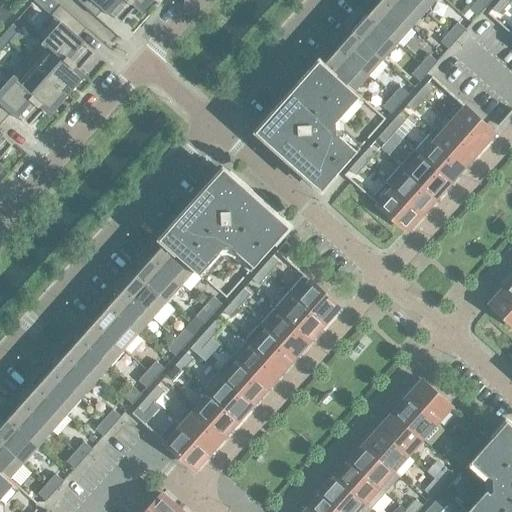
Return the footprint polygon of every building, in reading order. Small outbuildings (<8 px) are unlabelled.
[(142,8),(143,8),(134,0),(77,0),(96,17),(98,15),(92,10),(99,2),(122,22),(138,4),(142,8)] [(398,44),(412,28),(381,0),(367,16),(398,44)] [(381,0),(412,28),(427,12),(413,0),(381,0)] [(413,0),(427,12),(436,0),(413,0)] [(476,0),(469,9),(477,16),(486,7),(478,0),(476,0)] [(510,2),(507,0),(500,0),(493,8),(500,14),(510,2)] [(0,18),(4,22),(13,12),(4,2),(0,7),(0,18)] [(44,38),(43,39),(83,75),(84,74),(79,70),(95,52),(72,32),(79,24),(85,29),(87,27),(60,4),(51,14),(62,24),(47,40),(44,38)] [(384,60),(398,44),(367,16),(353,32),(384,60)] [(449,31),(457,39),(466,29),(458,22),(449,31)] [(2,35),(9,41),(20,29),(13,23),(2,35)] [(449,49),(457,39),(449,31),(440,41),(449,49)] [(353,32),(338,48),(369,76),(384,60),(353,32)] [(0,51),(9,41),(2,35),(0,37),(0,51)] [(67,93),(83,75),(43,39),(27,57),(67,93)] [(320,60),(319,61),(363,99),(363,98),(355,92),(369,76),(338,48),(324,64),(320,60)] [(420,64),(428,71),(437,61),(429,54),(420,64)] [(27,57),(11,75),(51,110),(67,93),(27,57)] [(362,99),(363,99),(319,61),(271,115),(277,119),(277,129),(270,130),(270,131),(277,130),(278,141),(273,146),(322,190),(361,146),(360,145),(357,148),(341,134),(340,134),(337,131),(336,121),(339,118),(340,119),(359,97),(362,99)] [(420,81),(428,71),(420,64),(411,73),(420,81)] [(0,113),(7,105),(30,125),(46,107),(50,111),(51,110),(11,75),(10,75),(13,78),(0,92),(0,114),(5,119),(6,118),(0,113)] [(417,93),(424,99),(434,88),(427,82),(417,93)] [(391,96),(400,103),(408,94),(400,86),(391,96)] [(424,99),(417,93),(407,105),(414,111),(424,99)] [(391,113),(400,103),(391,96),(383,106),(391,113)] [(444,116),(444,117),(479,148),(494,132),(466,107),(452,123),(444,116)] [(0,163),(0,158),(14,143),(0,131),(0,116),(4,120),(5,119),(0,114),(0,164),(2,166),(2,165),(0,163)] [(388,126),(395,132),(406,120),(399,114),(388,126)] [(444,117),(429,133),(465,164),(479,148),(444,117)] [(395,132),(388,126),(378,137),(385,143),(395,132)] [(429,133),(415,149),(450,181),(465,164),(429,133)] [(360,158),(366,164),(377,152),(370,146),(360,158)] [(401,165),(436,197),(450,181),(415,149),(401,165)] [(366,164),(360,158),(349,169),(356,175),(366,164)] [(422,213),(423,211),(436,197),(401,165),(386,181),(422,213)] [(209,184),(161,238),(204,276),(201,273),(218,254),(217,254),(220,251),(232,250),(235,253),(234,254),(251,268),(248,271),(249,272),(290,226),(241,182),(236,188),(226,188),(226,180),(224,181),(224,188),(214,189),(209,184)] [(407,230),(409,227),(422,213),(386,181),(386,182),(393,189),(379,205),(407,230)] [(203,277),(204,276),(161,238),(160,239),(165,243),(151,258),(182,286),(196,270),(203,277)] [(286,258),(294,249),(285,241),(277,250),(286,258)] [(262,267),(269,273),(279,262),(273,256),(262,267)] [(151,258),(137,274),(168,302),(182,286),(151,258)] [(269,273),(262,267),(252,279),(259,285),(269,273)] [(303,273),(288,290),(324,322),(339,305),(303,273)] [(137,274),(122,290),(153,318),(168,302),(137,274)] [(234,300),(240,306),(251,294),(244,288),(234,300)] [(511,323),(511,293),(505,288),(490,304),(511,323)] [(139,334),(153,318),(122,290),(108,307),(139,334)] [(288,290),(274,307),(310,338),(324,322),(288,290)] [(222,304),(213,296),(205,306),(213,314),(222,304)] [(240,306),(234,300),(223,311),(230,317),(240,306)] [(204,323),(213,314),(205,306),(196,316),(204,323)] [(108,307),(94,323),(125,350),(139,334),(108,307)] [(274,307),(260,323),(295,354),(310,338),(274,307)] [(205,332),(212,338),(222,326),(215,320),(205,332)] [(110,366),(125,350),(94,323),(79,339),(110,366)] [(281,371),(295,354),(260,323),(246,339),(281,371)] [(193,336),(185,329),(176,338),(184,346),(193,336)] [(212,338),(205,332),(194,343),(201,349),(212,338)] [(176,356),(184,346),(176,338),(167,348),(176,356)] [(79,339),(65,355),(96,382),(110,366),(79,339)] [(246,339),(231,355),(267,387),(281,371),(246,339)] [(176,364),(183,370),(193,358),(186,352),(176,364)] [(65,355),(51,371),(82,399),(96,382),(65,355)] [(252,403),(267,387),(231,355),(217,371),(252,403)] [(164,368),(156,361),(147,371),(155,378),(164,368)] [(183,370),(176,364),(166,376),(172,382),(183,370)] [(67,415),(82,399),(51,371),(36,387),(67,415)] [(147,388),(155,378),(147,371),(139,381),(147,388)] [(238,419),(252,403),(217,371),(203,388),(238,419)] [(423,380),(408,397),(436,422),(451,405),(423,380)] [(147,396),(154,402),(164,391),(158,385),(147,396)] [(22,403),(53,431),(67,415),(36,387),(22,403)] [(141,394),(133,387),(124,397),(132,404),(141,394)] [(224,435),(238,419),(203,388),(202,388),(210,395),(196,410),(224,435)] [(144,414),(154,402),(147,396),(137,408),(144,414)] [(408,397),(393,413),(422,438),(436,422),(408,397)] [(22,403),(8,419),(39,447),(53,431),(22,403)] [(121,417),(113,409),(104,419),(113,427),(121,417)] [(181,426),(209,451),(224,435),(196,410),(181,426)] [(407,454),(422,438),(393,413),(379,429),(407,454)] [(39,447),(8,419),(0,427),(0,441),(24,463),(39,447)] [(104,436),(113,427),(104,419),(96,429),(104,436)] [(159,437),(166,443),(194,468),(209,451),(181,426),(174,420),(159,437)] [(487,495),(471,511),(469,511),(468,511),(467,511),(468,511),(511,511),(511,423),(508,420),(467,466),(468,467),(470,464),(487,478),(490,481),(491,492),(488,495),(487,495)] [(379,429),(365,445),(400,477),(401,476),(393,470),(407,454),(379,429)] [(463,446),(470,452),(480,440),(474,435),(463,446)] [(0,470),(18,486),(18,485),(10,479),(24,463),(0,441),(0,470)] [(92,449),(84,442),(75,451),(84,459),(92,449)] [(365,445),(350,461),(386,493),(400,477),(365,445)] [(453,458),(460,464),(470,452),(463,446),(453,458)] [(75,468),(84,459),(75,451),(67,461),(75,468)] [(372,509),(386,493),(350,461),(336,477),(372,509)] [(434,478),(441,484),(451,473),(445,467),(434,478)] [(0,511),(0,499),(14,484),(17,486),(18,486),(0,470),(0,511)] [(64,481),(55,474),(47,484),(55,491),(64,481)] [(342,511),(368,511),(372,509),(336,477),(322,494),(342,511)] [(424,490),(431,496),(441,484),(434,478),(424,490)] [(46,501),(55,491),(47,484),(38,494),(46,501)] [(145,511),(175,511),(179,508),(162,493),(145,511)] [(342,511),(322,494),(307,510),(309,511),(342,511)] [(430,506),(435,511),(439,511),(446,504),(438,497),(430,506)] [(406,511),(407,511),(416,511),(423,505),(416,499),(406,511)]
